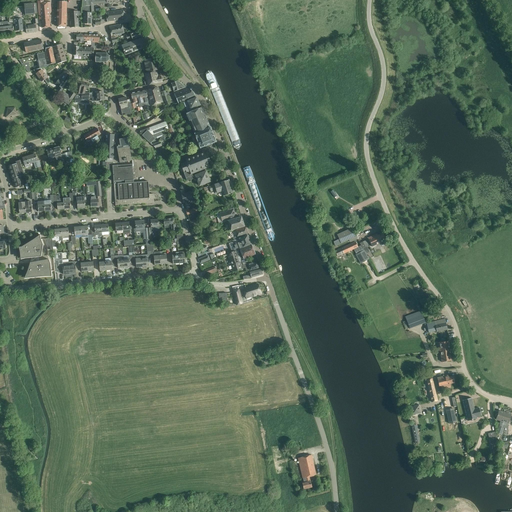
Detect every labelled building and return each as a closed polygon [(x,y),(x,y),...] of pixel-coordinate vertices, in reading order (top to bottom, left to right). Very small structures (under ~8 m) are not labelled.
[(43,3),(43,0),(37,0),(39,19),(41,19),(42,28),(43,28),(45,28),(45,27),(47,27),(47,28),(49,28),(49,27),(50,27),(49,12),(51,12),(50,2),(43,3)] [(93,12),(93,4),(119,2),(118,0),(82,0),(82,1),(82,7),(81,7),(81,13),(83,13),(91,12),(93,12)] [(24,4),(25,15),(35,14),(34,3),(24,4)] [(57,26),(58,26),(58,27),(60,27),(60,26),(63,26),(63,27),(65,27),(65,26),(66,26),(66,7),(67,3),(58,3),(57,7),(57,26)] [(106,12),(107,22),(124,20),(123,10),(106,12)] [(77,11),(70,11),(71,21),(70,21),(71,28),(79,27),(78,21),(77,11)] [(15,24),(16,31),(23,30),(21,19),(14,19),(14,24),(15,24)] [(122,24),(109,26),(111,36),(111,38),(112,43),(116,42),(118,41),(117,37),(118,37),(118,36),(118,34),(121,34),(125,33),(122,24)] [(36,32),(35,25),(26,26),(26,33),(36,32)] [(133,40),(141,37),(139,31),(126,36),(127,40),(132,38),(133,40)] [(91,46),(90,48),(93,48),(94,48),(95,48),(99,49),(99,44),(95,44),(95,46),(95,42),(99,42),(99,35),(92,35),(92,45),(91,45),(91,46)] [(125,43),(119,45),(120,50),(122,49),(124,55),(125,55),(128,54),(130,53),(147,47),(143,38),(143,37),(141,38),(125,44),(125,43)] [(24,43),(26,52),(43,49),(41,39),(24,43)] [(66,61),(61,44),(52,47),(58,64),(66,61)] [(74,46),(73,54),(73,55),(84,56),(84,47),(79,47),(79,46),(74,46)] [(44,51),(41,52),(42,58),(47,58),(51,57),(50,55),(54,55),(54,54),(52,47),(46,48),(45,51),(44,51)] [(84,47),(84,56),(93,56),(94,48),(93,48),(90,48),(84,47)] [(107,63),(106,62),(109,60),(110,60),(109,59),(109,56),(110,56),(110,55),(109,56),(107,53),(107,52),(106,52),(106,53),(103,53),(104,52),(103,52),(103,53),(100,53),(100,52),(100,53),(96,53),(95,62),(95,63),(96,63),(96,62),(99,62),(99,63),(100,63),(100,62),(103,62),(103,63),(103,62),(106,62),(106,63),(107,63)] [(39,59),(37,59),(39,68),(45,67),(44,65),(48,64),(48,65),(56,63),(54,55),(50,55),(51,57),(47,58),(42,58),(39,59)] [(157,70),(154,58),(144,60),(145,65),(144,65),(144,67),(145,67),(147,72),(157,70)] [(41,68),(33,70),(42,82),(44,80),(47,84),(51,81),(50,81),(45,73),(44,73),(40,69),(41,68)] [(156,71),(144,73),(147,82),(145,83),(145,85),(148,85),(162,82),(161,77),(158,78),(156,71)] [(59,79),(56,84),(60,87),(58,90),(61,92),(71,78),(67,74),(65,73),(62,78),(61,78),(60,79),(59,79)] [(178,81),(171,83),(174,92),(186,87),(185,87),(178,81)] [(77,88),(76,93),(80,94),(81,94),(81,93),(85,93),(86,88),(89,89),(90,84),(78,82),(77,88)] [(162,102),(158,87),(147,90),(151,105),(162,102)] [(189,87),(188,88),(174,93),(175,95),(174,95),(175,98),(176,97),(176,99),(192,93),(193,93),(189,87)] [(144,105),(144,106),(149,105),(146,90),(141,91),(144,105)] [(139,106),(144,105),(141,91),(136,92),(139,106)] [(75,95),(72,92),(69,96),(64,92),(60,98),(69,104),(73,99),(73,98),(75,95)] [(76,95),(74,99),(75,103),(82,102),(82,99),(89,99),(89,98),(92,98),(92,101),(97,101),(104,100),(104,99),(105,99),(105,96),(104,96),(103,92),(96,92),(92,93),(85,93),(81,93),(81,94),(76,95)] [(130,104),(135,103),(136,108),(139,107),(139,106),(136,92),(131,93),(132,99),(129,100),(130,104)] [(179,104),(196,97),(193,93),(176,99),(179,104)] [(120,106),(130,104),(129,100),(129,99),(127,100),(126,97),(118,99),(120,106)] [(188,111),(189,113),(198,109),(197,107),(200,105),(196,97),(183,103),(187,112),(188,111)] [(130,104),(120,106),(121,109),(122,115),(126,115),(125,112),(131,110),(131,109),(130,104)] [(7,108),(7,110),(6,118),(10,116),(17,114),(15,107),(7,108)] [(202,108),(198,109),(189,113),(187,113),(189,120),(204,114),(202,108)] [(189,120),(192,127),(207,121),(204,114),(189,120)] [(192,127),(195,134),(210,128),(209,126),(207,121),(192,127)] [(152,135),(168,129),(165,122),(149,128),(140,131),(140,132),(143,135),(150,143),(155,138),(152,135)] [(91,139),(93,143),(99,138),(97,136),(100,134),(97,128),(84,136),(87,142),(91,139)] [(210,128),(195,134),(197,138),(198,140),(196,141),(197,142),(198,142),(199,144),(200,148),(201,148),(212,144),(216,142),(214,138),(214,135),(215,135),(214,134),(213,134),(212,132),(210,128)] [(106,162),(113,162),(115,135),(106,134),(105,162),(106,162)] [(117,149),(118,150),(129,147),(130,147),(129,138),(119,139),(120,145),(119,145),(118,145),(118,146),(117,146),(117,147),(117,148),(117,149)] [(212,144),(201,148),(200,148),(199,148),(201,153),(198,154),(197,153),(195,154),(195,155),(193,156),(193,155),(190,156),(191,157),(190,157),(185,159),(185,158),(185,159),(179,161),(181,165),(180,168),(179,168),(180,168),(181,171),(180,171),(181,171),(184,172),(185,176),(192,173),(197,171),(200,170),(205,169),(209,167),(210,167),(209,164),(211,164),(212,162),(211,161),(210,160),(208,156),(209,155),(208,153),(207,153),(204,154),(203,151),(203,152),(202,152),(201,149),(212,146),(211,145),(212,144)] [(53,149),(55,157),(56,160),(66,157),(65,153),(61,154),(59,147),(53,149)] [(129,147),(118,150),(120,162),(132,160),(129,147)] [(52,157),(55,157),(53,149),(46,151),(49,159),(50,162),(53,161),(52,157)] [(22,158),(25,167),(29,166),(29,163),(33,162),(35,168),(41,166),(39,162),(40,162),(39,160),(37,161),(35,154),(22,158)] [(25,175),(20,160),(15,162),(16,164),(8,166),(12,179),(21,177),(25,175)] [(133,204),(145,203),(154,202),(153,194),(149,194),(148,181),(133,182),(133,180),(134,180),(132,164),(113,166),(113,169),(115,205),(129,204),(129,206),(133,206),(133,204)] [(199,174),(193,176),(192,173),(185,176),(187,180),(191,179),(191,180),(194,178),(195,181),(197,180),(199,186),(210,182),(206,171),(201,173),(200,170),(197,171),(199,174)] [(223,196),(233,193),(229,180),(209,186),(211,192),(216,190),(217,193),(222,191),(223,196)] [(24,190),(24,193),(30,192),(30,199),(34,198),(34,197),(34,193),(33,189),(24,190)] [(190,192),(181,194),(184,203),(193,200),(190,192)] [(34,197),(34,198),(35,204),(38,204),(38,211),(45,211),(44,200),(37,201),(37,196),(36,196),(36,193),(34,193),(34,197)] [(70,201),(73,201),(72,193),(69,193),(69,197),(63,198),(64,209),(71,208),(70,201)] [(56,195),(53,195),(54,203),(57,202),(57,210),(64,209),(63,198),(60,198),(60,195),(56,196),(56,195)] [(86,196),(76,197),(77,200),(77,201),(77,208),(85,207),(84,201),(86,201),(86,196)] [(88,200),(91,200),(91,206),(99,206),(98,199),(96,199),(95,196),(90,196),(90,197),(87,197),(88,200)] [(50,200),(44,200),(45,211),(51,210),(51,209),(54,208),(54,203),(51,203),(50,200)] [(234,208),(216,214),(219,223),(228,221),(237,218),(234,208)] [(237,218),(228,221),(229,224),(227,225),(228,226),(230,226),(231,230),(244,226),(241,217),(237,218)] [(173,218),(164,219),(164,225),(171,224),(172,230),(176,230),(175,224),(173,224),(173,218)] [(151,230),(148,231),(148,239),(149,243),(149,244),(153,244),(152,238),(151,238),(151,232),(155,230),(159,230),(158,228),(161,228),(161,225),(161,221),(158,222),(158,220),(151,220),(151,228),(150,228),(151,230)] [(136,226),(133,226),(134,232),(136,232),(140,231),(140,233),(145,233),(145,231),(144,221),(135,221),(136,226)] [(91,229),(92,235),(92,237),(96,237),(95,236),(99,235),(99,237),(102,236),(102,235),(101,225),(94,226),(94,229),(91,229)] [(92,243),(92,237),(92,235),(88,235),(87,226),(80,227),(81,235),(82,238),(88,237),(88,243),(92,243)] [(337,235),(341,244),(351,239),(356,237),(354,233),(358,231),(355,226),(337,235)] [(237,236),(233,238),(233,240),(248,235),(245,227),(235,229),(237,236)] [(54,231),(51,231),(52,236),(52,238),(52,240),(55,240),(56,241),(59,241),(62,241),(62,240),(62,238),(61,229),(54,229),(54,230),(54,231)] [(377,234),(368,238),(372,247),(386,240),(383,233),(377,235),(377,234)] [(233,241),(228,243),(231,251),(236,250),(239,248),(251,244),(248,235),(240,238),(237,239),(239,242),(236,243),(235,243),(235,244),(234,244),(233,241)] [(53,249),(52,238),(44,239),(48,250),(53,249)] [(22,247),(22,252),(20,252),(20,256),(24,256),(25,258),(32,257),(33,262),(30,263),(28,271),(28,278),(43,277),(43,274),(51,274),(50,264),(41,239),(34,239),(22,247)] [(358,247),(355,242),(335,251),(337,256),(358,247)] [(251,244),(240,249),(243,259),(255,254),(251,244)] [(358,247),(354,249),(356,254),(356,255),(361,263),(369,259),(367,257),(366,254),(363,248),(361,245),(358,247)] [(228,254),(230,259),(237,257),(240,256),(238,250),(234,251),(232,252),(228,254)] [(62,253),(53,253),(54,263),(55,263),(55,261),(62,260),(62,259),(62,253)] [(123,255),(114,256),(115,265),(118,265),(118,268),(124,268),(123,259),(123,255)] [(129,258),(123,259),(124,268),(130,267),(130,264),(133,264),(132,256),(132,255),(129,255),(129,258)] [(141,255),(132,256),(133,264),(133,265),(136,264),(136,267),(142,267),(141,255)] [(237,257),(230,259),(231,265),(239,262),(242,261),(241,261),(241,259),(240,256),(237,257)] [(66,274),(66,275),(67,276),(68,275),(69,275),(69,274),(68,262),(62,262),(62,260),(55,261),(55,263),(56,272),(63,271),(63,274),(66,274)] [(241,264),(240,264),(240,266),(241,269),(245,268),(246,271),(248,271),(259,268),(258,264),(256,263),(255,261),(247,264),(246,264),(245,262),(244,260),(241,261),(242,261),(242,263),(241,264)] [(75,270),(78,270),(77,261),(74,262),(74,261),(68,262),(69,274),(76,273),(75,270)] [(81,263),(80,261),(77,261),(78,270),(78,269),(81,269),(81,272),(88,271),(87,262),(81,263)] [(239,262),(231,265),(234,271),(241,269),(240,266),(240,264),(241,264),(242,263),(242,261),(239,262)] [(247,275),(243,276),(243,280),(251,278),(262,274),(260,268),(250,271),(250,274),(251,275),(247,276),(247,275)] [(258,284),(243,289),(246,298),(261,293),(258,284)] [(239,289),(233,291),(236,305),(242,303),(239,289)] [(227,301),(227,293),(219,293),(219,301),(227,301)] [(409,328),(426,322),(422,310),(405,316),(409,328)] [(445,319),(429,322),(425,323),(427,332),(436,330),(437,332),(448,329),(445,319)] [(451,361),(448,341),(438,343),(439,349),(440,349),(442,362),(451,361)] [(439,386),(454,382),(453,376),(449,377),(448,375),(437,378),(439,386)] [(432,402),(437,401),(432,379),(427,380),(432,402)] [(472,398),(462,400),(463,401),(468,421),(477,419),(476,417),(481,416),(479,408),(474,409),(472,398)] [(420,413),(419,405),(411,407),(412,415),(420,413)] [(453,408),(446,410),(449,423),(456,422),(453,408)] [(499,411),(496,419),(500,421),(497,429),(498,429),(502,430),(504,424),(504,425),(504,435),(508,435),(508,426),(508,423),(511,415),(499,411)] [(488,434),(490,445),(498,443),(495,432),(488,434)] [(311,455),(298,458),(303,478),(304,482),(302,482),(304,489),(312,487),(311,481),(309,481),(308,477),(316,475),(311,455)]
